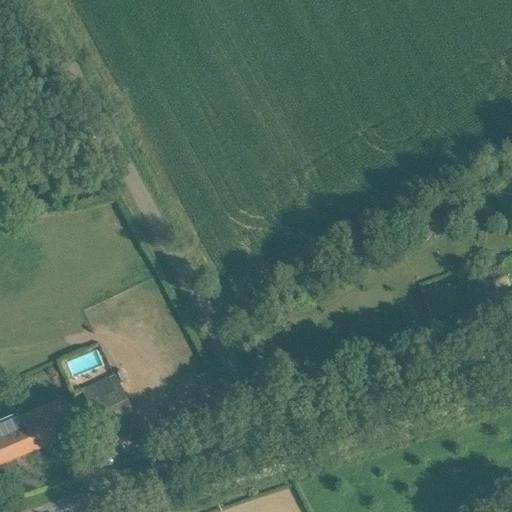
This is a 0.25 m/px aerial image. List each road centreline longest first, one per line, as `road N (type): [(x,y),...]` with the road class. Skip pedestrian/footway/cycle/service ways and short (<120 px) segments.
road 1 (unclassified): [(276,445),(36,0)]
road 2 (tertiary): [(276,445),(511,364)]
road 3 (tertiary): [(74,511),(276,445)]
